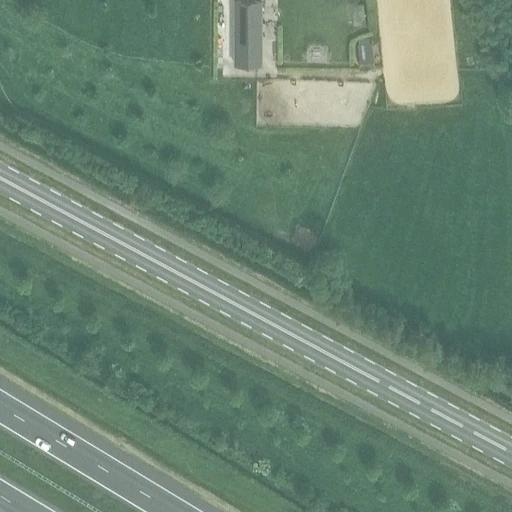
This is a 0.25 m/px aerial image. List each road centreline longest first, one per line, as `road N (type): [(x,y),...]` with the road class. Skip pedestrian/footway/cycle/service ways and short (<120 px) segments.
road 1 (primary): [(511,453),(0,180)]
road 2 (motorway): [(193,511),(0,397)]
